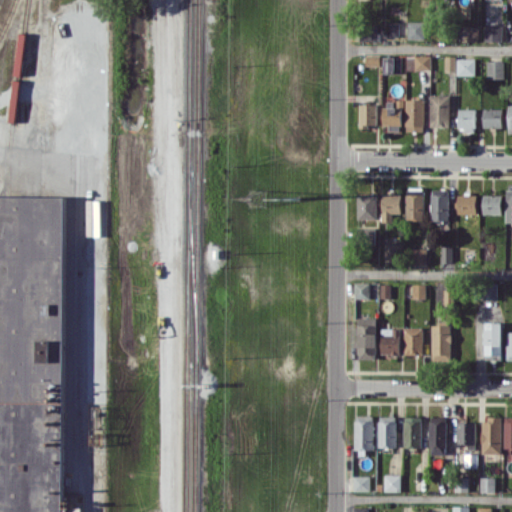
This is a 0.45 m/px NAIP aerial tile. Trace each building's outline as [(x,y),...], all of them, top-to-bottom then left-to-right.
[(389,36),(399,36),(399,21),(390,21),(389,36)] [(408,38),(425,39),(425,21),(408,21),(408,38)] [(468,40),(478,40),(479,26),(469,25),(468,40)] [(502,25),(485,25),(484,40),(502,41),(502,25)] [(376,41),(377,28),(360,27),(359,40),(376,41)] [(379,54),(365,55),(366,65),(380,65),(379,54)] [(407,69),(431,69),(431,54),(407,55),(407,69)] [(445,69),(455,69),(455,55),(446,55),(445,69)] [(401,57),(384,57),(384,73),(401,73),(401,57)] [(475,75),(476,58),(458,57),(457,74),(475,75)] [(504,59),(487,60),(487,78),(504,78),(504,59)] [(450,126),(451,94),(431,94),(430,126),(450,126)] [(406,130),(425,131),(425,99),(406,98),(406,130)] [(360,126),(377,125),(377,103),(359,104),(360,126)] [(384,124),(390,124),(390,130),(402,130),(402,105),(385,104),(384,124)] [(484,127),(503,127),(503,107),(484,108),(484,127)] [(476,130),(477,108),(459,108),(459,129),(476,130)] [(448,220),(449,189),(432,189),(431,220),(448,220)] [(383,192),(382,221),(393,221),(393,213),(401,213),(401,192),(383,192)] [(358,219),(377,218),(377,193),(358,194),(358,219)] [(407,220),(418,220),(417,227),(424,227),(425,193),(407,193),(407,220)] [(477,213),(477,193),(458,194),(458,213),(477,213)] [(0,511),(0,194),(8,195),(42,195),(51,195),(65,196),(62,511),(0,511)] [(483,213),(502,214),(503,195),(484,194),(483,213)] [(427,264),(428,248),(403,248),(403,244),(385,243),(385,261),(409,261),(409,264),(427,264)] [(441,268),(453,267),(453,245),(441,246),(441,268)] [(354,298),(370,298),(370,282),(355,281),(354,298)] [(391,298),(391,284),(381,283),(380,297),(391,298)] [(426,283),(412,284),(413,298),(426,297),(426,283)] [(454,289),(444,289),(443,304),(453,304),(454,289)] [(376,358),(377,317),(359,317),(358,358),(376,358)] [(502,321),(485,322),(486,358),(503,357),(502,321)] [(452,360),(451,324),(432,325),(432,360),(452,360)] [(381,353),(400,353),(401,328),(382,327),(381,353)] [(404,355),(423,355),(424,327),(405,327),(404,355)] [(374,449),(375,415),(356,415),(355,449),(374,449)] [(397,446),(397,416),(380,416),(379,446),(397,446)] [(422,416),(405,416),(405,447),(422,447),(422,416)] [(501,417),(482,417),(483,452),(502,452),(501,417)] [(431,454),(448,454),(446,420),(430,421),(431,454)] [(476,421),(458,421),(458,443),(468,443),(467,447),(475,447),(476,421)] [(384,491),(401,491),(401,474),(384,474),(384,491)] [(370,475),(353,475),(353,490),(370,491),(370,475)] [(480,491),(495,492),(496,476),(480,476),(480,491)] [(455,491),(469,492),(469,477),(455,477),(455,491)]
